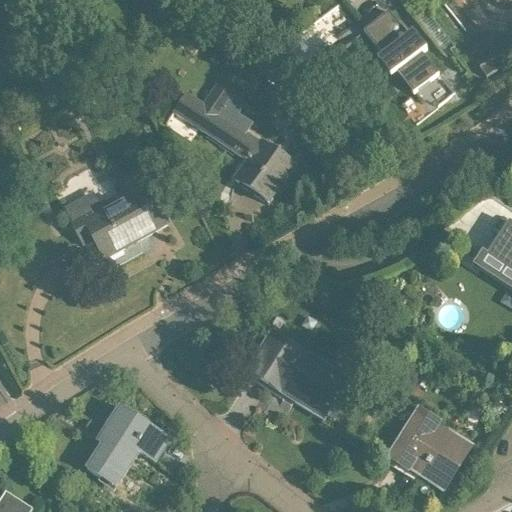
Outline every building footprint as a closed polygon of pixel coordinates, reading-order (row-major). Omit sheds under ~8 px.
[(414,97),(439,77),(422,56),(427,53),(413,35),(408,39),(389,14),(364,35),(384,59),(378,64),(391,81),(398,77),(414,97)] [(275,84),(283,78),(275,69),(268,75),(275,84)] [(187,96),(174,115),(246,163),(232,184),(269,209),(297,167),(260,142),(258,144),(219,118),(232,98),(218,88),(204,108),(187,96)] [(340,154),(337,153),(332,166),(345,171),(350,158),(347,156),(347,155),(340,153),(340,154)] [(104,217),(99,207),(94,196),(65,212),(71,223),(69,223),(83,248),(93,242),(104,263),(124,251),(123,249),(136,241),(138,244),(168,228),(147,191),(145,192),(137,177),(118,188),(127,204),(104,217)] [(511,227),(509,226),(488,259),(511,274),(511,227)] [(272,337),(248,376),(324,422),(347,383),(272,337)] [(379,394),(371,408),(383,416),(392,401),(379,394)] [(156,466),(170,444),(120,412),(105,434),(110,437),(87,474),(113,490),(136,454),(156,466)] [(439,426),(419,413),(399,445),(394,442),(383,459),(409,475),(414,467),(447,488),(468,455),(434,434),(439,426)] [(0,511),(30,511),(6,497),(0,506),(0,511)]
